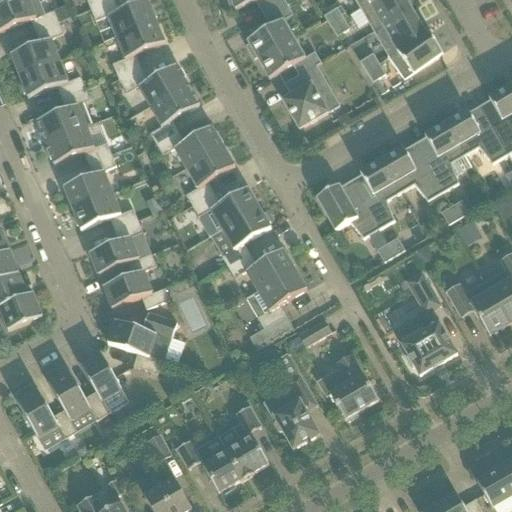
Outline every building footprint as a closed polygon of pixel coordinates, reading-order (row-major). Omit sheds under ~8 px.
[(38,0),(23,0),(0,9),(0,35),(31,23),(35,35),(59,25),(54,14),(45,17),(38,0)] [(88,0),(86,1),(91,12),(114,3),(113,0),(88,0)] [(263,0),(262,0),(226,0),(230,8),(233,7),(236,13),(256,5),(265,20),(287,7),(282,0),(263,0)] [(354,0),(361,12),(381,0),(354,0)] [(381,0),(361,12),(374,34),(411,12),(409,8),(412,7),(408,0),(381,0)] [(119,14),(114,3),(91,12),(96,24),(108,19),(117,40),(157,24),(155,20),(157,19),(152,8),(151,9),(148,3),(119,14)] [(293,18),(287,7),(265,20),(271,30),(248,44),(250,47),(247,49),(254,62),(257,60),(259,63),(294,42),(283,23),(293,18)] [(341,8),(324,19),(331,29),(343,21),(347,19),(341,8)] [(413,16),(411,12),(374,34),(389,59),(424,34),(419,25),(422,23),(416,14),(413,16)] [(350,31),(343,21),(331,29),(337,39),(350,31)] [(166,46),(157,24),(117,40),(125,62),(113,67),(119,82),(142,71),(136,58),(166,46)] [(19,79),(60,63),(51,42),(64,37),(59,25),(35,35),(40,46),(11,58),(19,79)] [(424,34),(389,59),(388,60),(404,83),(442,56),(426,33),(424,34)] [(305,61),(294,42),(259,63),(270,82),(293,69),(299,78),(299,79),(317,68),(321,66),(315,55),(305,61)] [(360,65),(367,75),(379,67),(373,57),(360,65)] [(68,85),(60,63),(19,79),(21,84),(19,85),(24,96),(26,95),(28,101),(57,89),(62,101),(85,91),(81,80),(68,85)] [(386,77),(379,67),(367,75),(373,85),(386,77)] [(149,84),(142,71),(119,82),(127,97),(139,90),(150,110),(188,88),(185,84),(187,83),(181,72),(179,73),(176,68),(149,84)] [(340,109),(317,68),(299,79),(299,78),(284,87),(291,99),(282,104),(299,132),(340,109)] [(200,108),(188,88),(150,110),(162,130),(150,137),(157,147),(178,135),(172,124),(200,108)] [(511,91),(510,88),(489,101),(490,103),(479,109),(508,158),(511,155),(511,91)] [(46,146),(86,129),(92,127),(83,106),(90,103),(85,91),(62,101),(66,112),(37,124),(46,146)] [(508,158),(479,109),(469,116),(467,113),(446,126),(465,159),(479,151),(492,167),(508,158)] [(465,159),(446,126),(425,138),(426,140),(415,147),(444,196),(459,187),(452,167),(465,159)] [(95,151),(86,129),(46,146),(49,153),(47,153),(50,161),(52,161),(55,167),(84,156),(88,167),(112,158),(107,146),(95,151)] [(217,134),(215,135),(212,129),(185,145),(178,135),(157,147),(163,158),(175,151),(186,171),(224,149),(221,145),(223,144),(217,134)] [(444,196),(415,147),(405,153),(403,151),(382,163),(401,196),(415,188),(428,205),(444,196)] [(236,170),(224,149),(186,171),(198,191),(186,198),(192,209),(214,196),(208,186),(236,170)] [(72,212),(112,196),(104,174),(116,169),(112,158),(88,167),(93,178),(63,190),(72,212)] [(401,196),(382,163),(360,176),(361,178),(351,184),(379,233),(395,224),(387,204),(401,196)] [(379,233),(351,184),(340,190),(339,188),(317,201),(336,234),(350,226),(364,242),(379,233)] [(214,196),(193,209),(199,220),(198,220),(199,221),(200,220),(210,239),(209,239),(210,240),(222,233),(259,211),(248,191),(220,207),(214,196)] [(121,217),(112,196),(72,212),(74,216),(72,217),(77,228),(78,227),(81,233),(110,222),(115,233),(138,224),(134,212),(121,217)] [(511,216),(511,207),(508,201),(494,209),(502,222),(511,216)] [(462,203),(452,209),(459,222),(469,216),(462,203)] [(459,222),(452,209),(441,216),(449,228),(459,222)] [(263,217),(259,211),(222,233),(234,253),(222,259),(228,270),(250,258),(244,247),(271,231),(268,226),(271,224),(266,216),(263,217)] [(143,235),(138,224),(115,233),(119,244),(90,256),(99,278),(128,267),(139,262),(130,241),(143,236),(143,235)] [(461,231),(469,246),(483,238),(474,224),(461,231)] [(0,230),(0,257),(10,253),(0,230)] [(398,241),(387,247),(395,260),(405,254),(398,241)] [(395,260),(387,247),(377,253),(384,266),(395,260)] [(256,268),(250,258),(228,270),(235,281),(246,274),(258,295),(295,273),(293,268),(294,267),(288,257),(287,258),(284,252),(256,268)] [(0,283),(19,276),(10,253),(0,257),(0,283)] [(506,274),(486,285),(510,327),(511,325),(511,256),(500,263),(506,274)] [(153,296),(144,274),(156,269),(152,257),(128,267),(133,278),(104,290),(113,312),(142,301),(153,296)] [(307,293),(295,273),(258,295),(246,301),(264,332),(286,319),(280,309),(307,293)] [(0,309),(28,299),(28,298),(19,276),(0,283),(0,309)] [(431,314),(441,309),(422,276),(407,285),(423,314),(417,317),(427,333),(401,348),(407,357),(405,359),(412,371),(414,370),(420,379),(434,371),(434,372),(443,367),(444,366),(457,357),(439,326),(438,327),(431,314)] [(510,327),(486,285),(465,297),(460,287),(447,295),(462,321),(475,314),(489,339),(510,327)] [(170,303),(165,291),(153,296),(142,301),(146,313),(165,305),(170,303)] [(33,296),(28,298),(28,299),(0,309),(0,313),(8,334),(43,320),(33,296)] [(108,346),(137,357),(149,361),(162,365),(163,366),(177,326),(148,316),(142,333),(116,324),(108,346)] [(325,324),(308,334),(299,339),(306,351),(332,336),(325,324)] [(80,368),(96,395),(102,405),(122,393),(101,356),(80,368)] [(276,428),(280,436),(283,435),(293,453),(320,438),(307,415),(318,408),(288,357),(288,356),(279,361),(277,363),(292,390),(279,398),(287,411),(273,419),(277,425),(276,428)] [(162,365),(149,361),(137,357),(133,369),(157,377),(162,365)] [(358,419),(357,416),(378,404),(351,357),(336,366),(339,372),(317,385),(326,400),(330,397),(345,423),(348,422),(349,424),(358,419)] [(48,386),(64,414),(70,424),(90,412),(97,424),(108,417),(102,405),(96,395),(85,401),(69,374),(48,386)] [(38,393),(17,405),(38,442),(45,453),(65,441),(66,442),(77,435),(70,424),(64,414),(53,420),(38,393)] [(239,442),(225,450),(243,482),(243,483),(243,484),(254,477),(254,476),(269,467),(253,440),(252,441),(250,437),(261,430),(250,410),(236,417),(241,426),(233,431),(239,442)] [(160,438),(147,445),(159,466),(172,459),(160,438)] [(190,444),(177,452),(189,473),(191,476),(203,469),(205,473),(208,478),(207,478),(212,487),(213,487),(219,496),(222,494),(224,497),(234,491),(233,488),(243,483),(243,482),(225,450),(218,439),(195,453),(190,444)] [(511,466),(511,465),(477,485),(492,511),(511,498),(511,466)] [(155,493),(144,500),(151,511),(191,511),(192,511),(182,495),(174,482),(164,488),(162,486),(154,491),(155,493)] [(115,502),(124,496),(116,483),(107,488),(115,502)] [(465,511),(464,509),(456,497),(433,510),(432,507),(423,511),(465,511)] [(124,511),(121,506),(119,504),(104,511),(96,498),(78,508),(79,511),(124,511)] [(481,511),(476,502),(464,509),(465,511),(481,511)]
